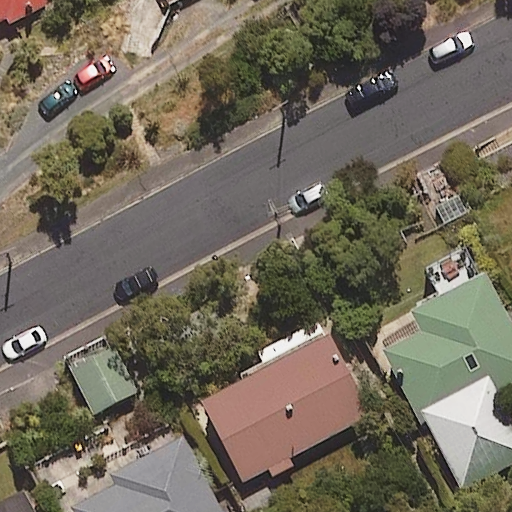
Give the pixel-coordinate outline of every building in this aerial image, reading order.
[(0,0),(0,22),(29,7),(25,0),(0,0)] [(134,0),(146,21),(184,0),(134,0)] [(387,353),(458,494),(511,466),(511,416),(499,391),(511,384),(511,325),(487,277),(414,314),(424,334),(387,353)] [(298,468),(293,457),(371,418),(323,323),(258,355),(263,366),(201,396),(243,481),(266,470),(272,481),(298,468)] [(73,368),(100,424),(141,403),(113,348),(73,368)] [(75,510),(75,511),(222,511),(182,432),(94,476),(104,496),(75,510)] [(0,511),(33,511),(25,497),(0,510),(0,511)]
